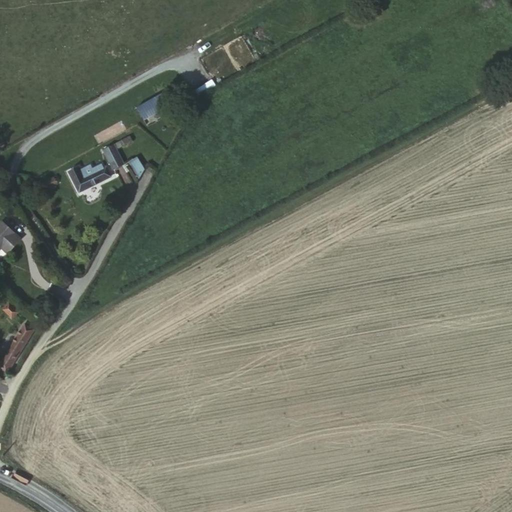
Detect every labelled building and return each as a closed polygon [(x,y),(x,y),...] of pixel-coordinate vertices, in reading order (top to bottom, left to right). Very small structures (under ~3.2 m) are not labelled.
[(215,107),(227,101),(221,91),(210,98),(215,107)] [(124,176),(113,156),(103,162),(114,182),(124,176)] [(137,156),(129,159),(135,173),(143,170),(137,156)] [(82,188),(73,193),(81,206),(111,188),(105,176),(82,188)] [(69,186),(73,193),(82,188),(78,181),(69,186)] [(21,253),(2,233),(0,235),(0,260),(1,260),(7,266),(21,253)] [(12,324),(18,317),(9,309),(3,315),(12,324)] [(9,377),(35,336),(26,329),(0,371),(9,377)]
